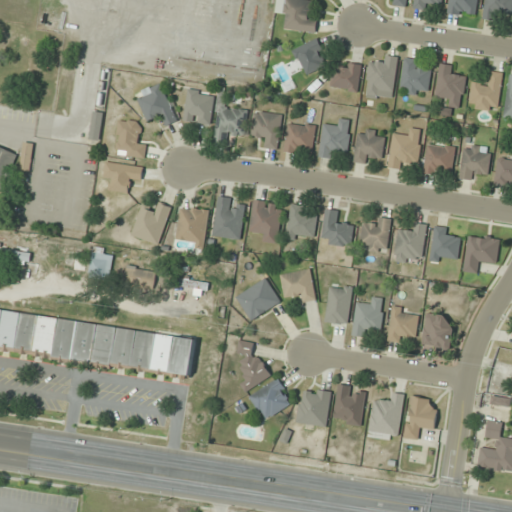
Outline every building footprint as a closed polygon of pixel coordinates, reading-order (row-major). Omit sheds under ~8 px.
[(277,0),(277,13),(286,14),(284,30),(316,32),(317,18),(310,17),(311,0),(277,0)] [(414,0),(413,7),(432,10),(434,1),(442,2),(442,0),(414,0)] [(449,0),(448,13),(476,16),(477,0),(449,0)] [(485,0),(484,18),(501,20),(501,12),(510,13),(511,0),(485,0)] [(292,50),(305,75),(331,62),(318,38),(292,50)] [(370,62),(366,97),(394,100),(399,56),(382,54),(380,63),(370,62)] [(400,92),(428,95),(431,70),(421,69),(422,60),(405,58),(400,92)] [(330,82),(352,93),(364,69),(346,60),(340,70),(337,68),(330,82)] [(462,108),(466,77),(456,75),(457,65),(440,63),(436,94),(446,95),(444,105),(462,108)] [(503,73),(493,72),(492,81),(473,79),(470,108),(499,110),(503,73)] [(160,118),(163,126),(178,120),(162,83),(136,94),(148,123),(160,118)] [(184,120),(211,124),(215,93),(188,89),(184,120)] [(246,136),(248,108),(218,106),(215,142),(225,143),(226,134),(246,136)] [(104,111),(93,110),(90,139),(101,140),(104,111)] [(261,146),(278,149),(283,115),(255,111),(252,134),(262,136),(261,146)] [(323,126),(320,156),(338,158),(339,150),(349,151),(352,120),(335,118),(334,127),(323,126)] [(145,156),(146,145),(139,145),(140,121),(118,120),(117,155),(145,156)] [(285,151),(313,154),(316,126),(288,123),(285,151)] [(392,135),(389,167),(409,169),(410,162),(418,162),(421,129),(410,128),(409,136),(392,135)] [(384,130),(358,129),(356,162),(371,163),(371,156),(383,156),(384,130)] [(31,171),(34,143),(24,142),(21,170),(31,171)] [(456,148),(429,143),(423,172),(450,177),(456,148)] [(492,148),(465,144),(460,178),(478,181),(479,172),(488,173),(492,148)] [(0,187),(3,189),(17,153),(0,146),(0,187)] [(495,184),(511,185),(511,155),(511,158),(498,157),(495,184)] [(130,193),(132,178),(141,179),(143,167),(106,161),(103,178),(112,179),(111,190),(130,193)] [(213,235),(241,240),(246,207),(236,205),(237,199),(219,196),(213,235)] [(283,204),(254,200),(250,230),(260,231),(259,240),(279,243),(283,204)] [(141,206),(132,236),(161,245),(172,206),(156,201),(154,210),(141,206)] [(317,216),(309,216),(310,206),(290,205),(288,239),(315,241),(317,216)] [(210,210),(180,207),(177,241),(206,244),(210,210)] [(352,246),(354,223),(336,221),(337,210),(326,209),(322,243),(352,246)] [(389,251),(389,218),(374,218),(374,225),(362,225),(362,251),(389,251)] [(414,255),(423,256),(427,225),(411,222),(410,231),(399,230),(394,260),(413,263),(414,255)] [(454,238),(453,226),(431,229),(435,262),(450,260),(450,257),(461,256),(459,237),(454,238)] [(475,272),(477,263),(498,266),(501,237),(469,233),(464,271),(475,272)] [(0,265),(37,268),(37,254),(0,251),(0,265)] [(91,277),(112,277),(112,253),(91,253),(91,277)] [(152,288),(156,272),(128,265),(124,280),(152,288)] [(315,294),(311,269),(281,274),(286,300),(315,294)] [(236,297),(252,321),(282,302),(266,277),(236,297)] [(353,287),(329,284),(325,323),(349,325),(353,287)] [(382,330),(386,298),(368,296),(367,305),(357,304),(353,335),(370,337),(371,329),(382,330)] [(388,340),(407,343),(408,334),(417,335),(420,311),(393,306),(388,340)] [(0,329),(3,309),(20,311),(14,351),(9,350),(9,351),(1,350),(2,349),(0,349),(0,329)] [(20,311),(40,314),(34,354),(27,353),(27,354),(20,353),(20,352),(14,351),(20,311)] [(40,314),(58,317),(52,357),(49,357),(49,358),(43,357),(43,356),(41,355),(41,356),(35,355),(35,354),(34,354),(40,314)] [(454,315),(425,315),(425,347),(454,347),(454,315)] [(58,317),(77,320),(71,363),(51,360),(52,357),(58,317)] [(71,363),(90,366),(96,323),(77,320),(71,363)] [(96,323),(116,326),(110,365),(109,369),(90,366),(96,323)] [(110,365),(117,366),(116,367),(124,368),(124,367),(130,368),(136,329),(116,326),(110,365)] [(136,329),(155,332),(149,371),(144,370),(143,371),(136,370),(136,369),(130,368),(136,329)] [(149,371),(156,372),(156,373),(163,374),(163,373),(169,374),(176,335),(155,332),(149,371)] [(176,335),(195,338),(189,377),(186,377),(186,379),(179,378),(180,376),(178,376),(178,378),(171,377),(172,375),(169,374),(176,335)] [(246,392),(272,377),(250,339),(238,346),(245,358),(238,363),(248,380),(242,384),(246,392)] [(263,420),(294,404),(281,378),(250,395),(263,420)] [(367,388),(338,384),(333,422),(362,426),(367,388)] [(327,427),(333,392),(303,387),(297,422),(327,427)] [(374,399),(368,436),(398,442),(406,394),(395,392),(393,402),(374,399)] [(405,438),(422,440),(423,429),(435,431),(438,409),(431,408),(432,398),(410,395),(405,438)] [(511,396),(492,396),(492,406),(511,406),(511,396)] [(511,471),(511,438),(501,437),(503,422),(488,420),(486,438),(497,439),(495,449),(481,447),(478,467),(511,471)]
